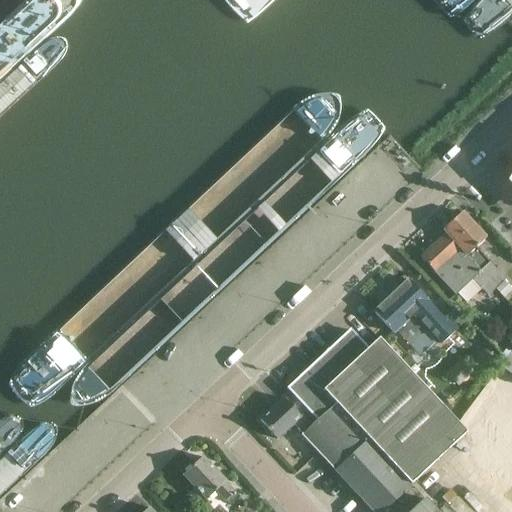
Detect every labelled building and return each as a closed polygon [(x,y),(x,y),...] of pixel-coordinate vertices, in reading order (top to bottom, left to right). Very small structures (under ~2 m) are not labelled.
[(446,234),(420,258),(455,295),(456,295),(466,305),(480,291),(471,281),(472,280),(487,296),(504,280),(490,264),(475,249),(486,239),(461,213),(442,231),(446,234)] [(426,328),(442,345),(457,330),(445,317),(442,319),(427,302),(428,301),(409,281),(409,282),(407,280),(373,312),(375,314),(374,314),(393,334),(395,332),(406,344),(407,345),(426,328)] [(511,290),(503,282),(495,290),(504,299),(511,290)] [(410,486),(466,434),(379,339),(367,350),(351,332),(289,390),(318,421),(313,426),(302,435),(301,436),(335,472),(372,511),(397,511),(417,493),(410,486)] [(483,350),(478,355),(478,361),(483,366),(489,366),(494,361),(494,355),(489,350),(483,350)] [(506,440),(511,431),(511,384),(484,423),(506,440)] [(302,435),(313,426),(302,415),(300,417),(283,399),(260,421),(277,440),(293,425),(302,435)] [(183,476),(196,490),(207,501),(217,491),(229,504),(237,497),(234,494),(234,493),(225,483),(225,482),(202,458),(183,476)] [(434,511),(417,493),(397,511),(434,511)]
